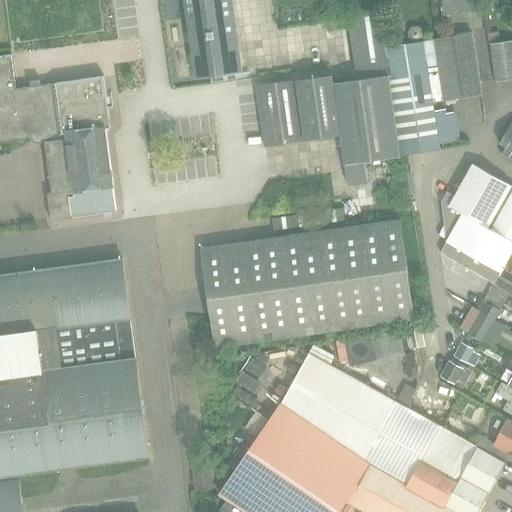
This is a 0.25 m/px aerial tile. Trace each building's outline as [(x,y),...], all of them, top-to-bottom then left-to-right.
[(185,0),(196,78),(238,72),(227,0),(185,0)] [(255,0),(257,26),(276,25),(274,0),(255,0)] [(442,0),(444,12),(481,6),(479,0),(442,0)] [(348,14),(347,14),(356,74),(388,70),(379,10),(348,14)] [(411,26),(408,30),(409,36),(413,40),(419,39),(423,34),(422,28),(417,25),(411,26)] [(444,99),(481,93),(472,34),(423,41),(433,101),(444,99)] [(439,151),(433,101),(423,41),(387,47),(396,104),(404,156),(439,151)] [(511,41),(490,44),(495,79),(511,76),(511,41)] [(0,142),(30,138),(45,142),(52,194),(49,194),(52,218),(116,210),(113,186),(113,185),(105,127),(109,127),(108,116),(103,76),(58,82),(40,84),(39,79),(30,80),(30,86),(16,88),(11,54),(0,55),(0,142)] [(392,104),(388,75),(388,70),(356,74),(357,80),(333,83),(332,75),(256,86),(264,145),(341,135),(348,185),(368,182),(365,161),(404,156),(396,104),(392,104)] [(511,160),(511,120),(499,143),(506,147),(501,155),(511,160)] [(511,186),(471,164),(448,204),(463,213),(483,224),(491,228),(511,240),(511,186)] [(463,213),(440,253),(494,283),(511,252),(511,240),(491,228),(483,224),(463,213)] [(216,347),(414,319),(400,219),(202,248),(216,347)] [(511,252),(494,283),(511,293),(511,252)] [(135,357),(130,318),(123,258),(0,274),(0,511),(22,511),(18,474),(149,457),(136,357),(135,357)] [(509,293),(492,283),(483,300),(486,302),(481,310),(495,318),(509,293)] [(481,311),(468,333),(482,340),(490,327),(495,318),(481,310),(481,311)] [(423,324),(412,326),(416,354),(427,352),(423,324)] [(345,340),(350,365),(405,354),(400,329),(345,340)] [(461,341),(454,355),(467,362),(474,349),(461,341)] [(313,344),(309,352),(330,364),(334,356),(313,344)] [(473,444),(440,426),(406,407),(396,401),(330,364),(309,352),(281,403),(269,420),(256,412),(243,431),(251,436),(247,443),(252,446),(220,493),(246,511),(338,511),(346,500),(358,507),(367,511),(459,511),(445,504),(476,449),(504,464),(501,470),(506,463),(504,462),(473,444)] [(455,385),(463,368),(462,367),(463,365),(450,358),(449,360),(448,359),(439,377),(455,385)] [(291,362),(287,370),(294,374),(299,366),(291,362)] [(280,382),(274,392),(282,397),(288,387),(280,382)] [(511,387),(502,382),(495,393),(508,400),(503,409),(511,414),(511,387)] [(406,384),(396,401),(406,407),(416,390),(406,384)] [(479,434),(473,444),(504,462),(509,453),(511,454),(511,419),(508,418),(494,442),(479,434)] [(197,489),(211,487),(208,459),(193,461),(197,489)] [(346,500),(338,511),(354,511),(358,507),(346,500)]
